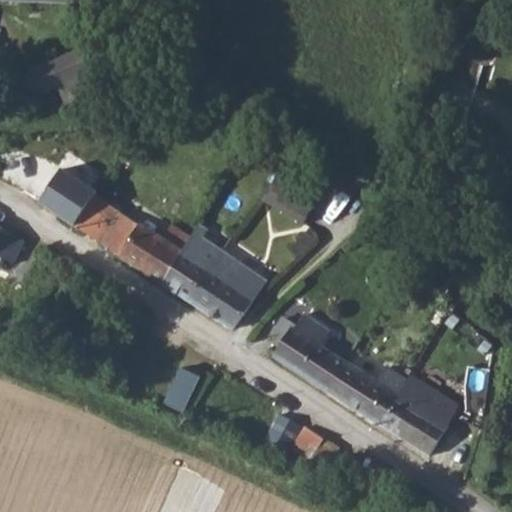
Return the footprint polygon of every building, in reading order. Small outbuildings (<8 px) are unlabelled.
[(45,43),(31,49),(37,61),(14,71),(0,81),(0,98),(19,89),(23,95),(49,83),(60,106),(97,89),(72,46),(52,55),(45,43)] [(96,190),(59,166),(35,203),(73,227),(75,224),(94,193),(96,190)] [(280,172),(265,199),(305,221),(320,194),(280,172)] [(94,193),(75,224),(130,258),(152,273),(159,277),(186,232),(186,231),(164,216),(154,232),(94,193)] [(186,232),(159,277),(173,286),(184,293),(202,263),(216,243),(198,232),(203,225),(194,218),(186,231),(186,232)] [(0,254),(7,258),(19,234),(0,225),(0,254)] [(216,243),(202,263),(223,277),(205,307),(214,313),(227,322),(248,294),(262,275),(216,243)] [(202,263),(184,293),(205,307),(223,277),(202,263)] [(273,342),(268,349),(301,370),(322,383),(340,355),(316,338),(324,324),(298,308),(289,322),(278,315),(264,336),(273,342)] [(133,320),(107,363),(131,377),(157,335),(133,320)] [(340,355),(322,383),(353,403),(373,416),(403,373),(380,359),(370,374),(340,355)] [(188,411),(202,374),(181,366),(167,403),(188,411)] [(403,373),(373,416),(413,442),(423,449),(442,419),(439,418),(451,400),(405,370),(403,373)] [(271,406),(252,437),(275,446),(292,418),(271,406)] [(332,438),(307,422),(291,448),(319,457),(332,438)]
